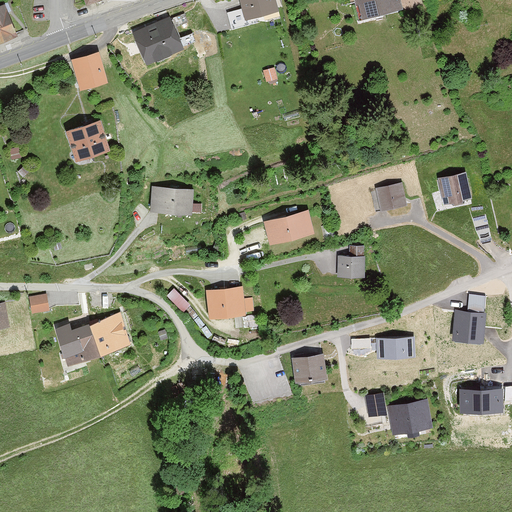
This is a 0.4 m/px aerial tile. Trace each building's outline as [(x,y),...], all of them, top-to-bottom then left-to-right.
[(0,0),(0,41),(19,34),(5,0),(0,0)] [(240,0),(245,18),(279,10),(277,0),(240,0)] [(355,0),(359,15),(401,6),(399,0),(355,0)] [(134,31),(146,62),(186,46),(174,15),(134,31)] [(71,59),(79,88),(107,80),(99,51),(71,59)] [(267,80),(278,77),(275,65),(264,68),(267,80)] [(67,129),(77,159),(109,149),(99,119),(67,129)] [(437,177),(442,203),(472,198),(467,172),(437,177)] [(374,187),(379,209),(408,203),(403,181),(374,187)] [(152,184),(151,209),(192,211),(194,187),(152,184)] [(266,219),(272,241),(313,231),(308,209),(266,219)] [(365,252),(366,243),(351,242),(350,251),(365,252)] [(339,255),(339,276),(363,276),(364,255),(339,255)] [(206,288),(209,316),(245,312),(243,284),(206,288)] [(176,285),(169,292),(185,308),(192,301),(176,285)] [(29,296),(32,310),(49,307),(46,293),(29,296)] [(469,294),(467,311),(483,313),(485,296),(469,294)] [(0,301),(0,324),(9,323),(5,300),(0,301)] [(467,311),(455,310),(452,341),(484,344),(486,313),(483,313),(467,311)] [(56,326),(67,362),(131,342),(121,311),(72,327),(71,321),(56,326)] [(414,334),(377,336),(378,356),(415,354),(414,334)] [(353,336),(354,345),(373,344),(373,335),(353,336)] [(293,356),(297,380),(325,376),(322,352),(293,356)] [(503,390),(459,391),(459,412),(503,411),(503,390)] [(365,394),(369,415),(388,411),(384,391),(365,394)] [(390,405),(395,433),(431,427),(426,399),(390,405)]
